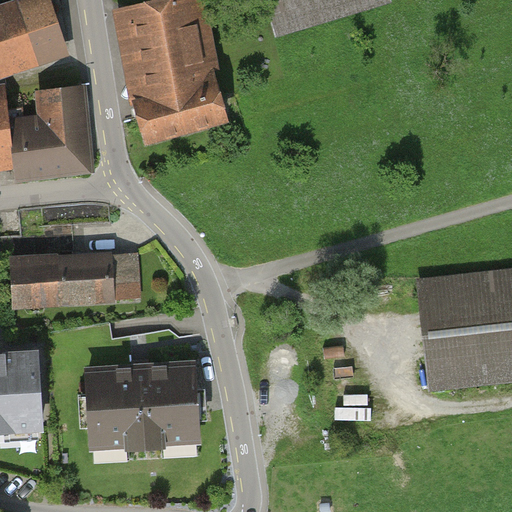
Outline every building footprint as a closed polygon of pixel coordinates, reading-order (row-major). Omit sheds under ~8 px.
[(191,0),(181,0),(129,12),(147,101),(138,103),(149,140),(225,119),(213,76),(207,78),(191,0)] [(266,0),(275,26),(360,0),(266,0)] [(48,3),(0,18),(0,66),(63,46),(48,3)] [(22,110),(10,111),(15,155),(17,179),(90,170),(81,87),(43,91),(47,123),(25,126),(22,110)] [(8,100),(0,101),(0,157),(15,155),(10,111),(8,100)] [(140,254),(10,259),(12,314),(143,308),(140,254)] [(511,274),(414,286),(428,395),(511,384),(511,274)] [(0,439),(39,437),(33,342),(0,344),(0,439)] [(89,373),(97,458),(204,448),(196,363),(89,373)]
